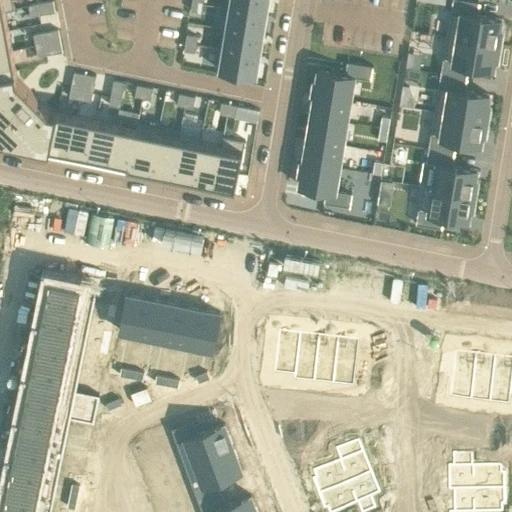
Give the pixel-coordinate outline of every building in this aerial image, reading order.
[(13,0),(0,0),(0,9),(15,7),(13,0)] [(55,11),(53,0),(50,0),(45,1),(47,12),(55,11)] [(230,0),(230,7),(266,13),(268,0),(230,0)] [(473,0),(452,0),(447,34),(500,43),(503,28),(500,27),(502,18),(477,14),(479,1),(473,0)] [(47,12),(45,1),(37,3),(39,14),(47,12)] [(192,1),(190,9),(202,11),(203,3),(192,1)] [(39,14),(37,3),(29,4),(31,15),(39,14)] [(15,7),(0,9),(0,30),(9,29),(5,9),(15,7)] [(230,7),(226,27),(263,33),(266,13),(230,7)] [(226,27),(223,48),(259,54),(263,33),(226,27)] [(60,40),(58,28),(50,30),(52,41),(60,40)] [(9,29),(0,30),(0,51),(13,49),(9,29)] [(52,41),(50,30),(42,31),(44,43),(52,41)] [(44,43),(42,31),(34,33),(36,44),(44,43)] [(186,33),(185,41),(196,43),(198,35),(186,33)] [(447,34),(441,72),(466,76),(468,63),(494,68),(495,58),(498,59),(500,43),(447,34)] [(62,51),(60,40),(52,41),(54,52),(62,51)] [(54,52),(52,41),(44,43),(46,54),(54,52)] [(185,41),(184,50),(189,50),(195,51),(196,43),(185,41)] [(46,54),(44,43),(36,44),(38,55),(46,54)] [(223,48),(220,69),(256,75),(259,54),(223,48)] [(13,49),(0,51),(0,71),(16,69),(13,49)] [(313,79),(311,92),(314,92),(351,98),(354,75),(371,78),(373,64),(347,60),(345,73),(318,69),(316,79),(313,79)] [(16,69),(0,71),(0,137),(25,143),(27,135),(35,137),(33,144),(49,147),(57,109),(18,75),(16,69)] [(83,82),(85,73),(74,71),(72,79),(83,82)] [(441,72),(435,110),(488,118),(490,103),(488,102),(489,93),(464,89),(466,76),(441,72)] [(94,84),(96,75),(85,73),(83,82),(94,84)] [(82,90),(83,82),(72,79),(70,88),(82,90)] [(123,90),(125,81),(114,79),(112,87),(123,90)] [(93,92),(94,84),(83,82),(82,90),(93,92)] [(137,84),(135,95),(143,97),(145,85),(137,84)] [(145,85),(143,97),(151,98),(153,87),(145,85)] [(122,98),(123,90),(112,87),(110,96),(122,98)] [(80,98),(82,90),(70,88),(69,96),(80,98)] [(91,100),(93,92),(82,90),(80,98),(91,100)] [(179,92),(177,104),(185,105),(187,94),(179,92)] [(314,92),(310,115),(347,121),(351,98),(314,92)] [(187,94),(185,105),(193,107),(195,96),(187,94)] [(120,106),(122,98),(110,96),(109,104),(120,106)] [(221,101),(219,112),(227,114),(228,108),(229,103),(221,101)] [(228,108),(227,114),(235,116),(237,109),(237,104),(229,103),(228,108)] [(57,109),(49,147),(50,148),(50,146),(69,150),(76,114),(58,110),(57,109)] [(435,110),(428,147),(454,151),(456,138),(481,143),(483,134),(485,134),(488,118),(435,110)] [(76,114),(69,150),(89,154),(96,118),(76,114)] [(310,115),(306,137),(343,143),(347,121),(310,115)] [(382,115),(380,126),(388,128),(390,116),(382,115)] [(96,118),(89,154),(109,158),(116,122),(96,118)] [(116,122),(109,158),(128,162),(128,164),(137,121),(136,126),(116,122)] [(137,121),(128,164),(150,169),(158,126),(137,121)] [(158,126),(150,169),(171,173),(180,130),(179,130),(178,135),(159,131),(160,126),(158,126)] [(380,126),(378,138),(386,139),(388,128),(380,126)] [(180,130),(171,173),(192,177),(201,134),(180,130)] [(201,134),(192,177),(213,182),(223,134),(222,134),(220,143),(201,139),(202,135),(201,134)] [(223,134),(213,182),(236,186),(245,139),(223,134)] [(306,137),(303,160),(339,166),(343,143),(306,137)] [(422,184),(422,185),(475,193),(478,178),(476,177),(477,168),(452,164),(454,151),(428,147),(426,160),(436,162),(432,185),(422,184)] [(300,159),(298,172),(300,173),(299,183),(326,188),(324,201),(350,205),(352,191),(336,189),(339,166),(303,160),(300,159)] [(375,160),(373,172),(381,173),(383,161),(375,160)] [(422,185),(416,222),(442,227),(444,213),(469,218),(470,213),(471,209),(473,209),(475,193),(422,185)] [(50,276),(44,303),(91,312),(97,287),(97,285),(50,276)] [(128,292),(120,329),(140,333),(148,296),(128,292)] [(148,296),(140,333),(158,337),(165,300),(148,296)] [(165,300),(158,337),(175,340),(183,303),(165,300)] [(44,303),(39,328),(86,338),(91,312),(44,303)] [(109,303),(106,315),(114,316),(117,305),(109,303)] [(183,303),(175,340),(193,344),(200,307),(183,303)] [(200,307),(193,344),(213,348),(220,311),(200,307)] [(39,328),(34,354),(81,363),(86,338),(39,328)] [(103,329),(101,341),(109,343),(111,331),(103,329)] [(277,343),(273,372),(293,374),(294,374),(293,379),(294,379),(300,331),(298,331),(277,329),(276,343),(277,343)] [(300,331),(294,379),(313,381),(319,333),(318,333),(300,331)] [(319,333),(313,381),(332,384),(338,336),(319,333)] [(338,336),(332,384),(333,384),(354,386),(359,338),(339,336),(338,336)] [(101,341),(99,352),(107,354),(109,343),(101,341)] [(454,349),(449,397),(470,400),(476,351),(454,349)] [(476,351),(470,400),(471,400),(489,402),(495,354),(476,351)] [(34,354),(29,379),(99,394),(100,393),(76,388),(81,363),(34,354)] [(511,355),(495,354),(489,402),(490,402),(508,404),(511,372),(511,355)] [(121,365),(120,373),(131,376),(133,368),(121,365)] [(133,368),(131,376),(143,378),(144,370),(133,368)] [(207,369),(196,373),(199,381),(210,376),(207,369)] [(157,373),(155,381),(167,383),(168,375),(157,373)] [(168,375),(167,383),(178,385),(180,377),(168,375)] [(29,379),(23,405),(94,419),(99,394),(29,379)] [(147,386),(131,392),(136,404),(152,398),(147,386)] [(284,401),(282,413),(290,414),(292,402),(284,401)] [(292,402),(290,414),(298,415),(300,403),(292,402)] [(23,405),(18,430),(65,440),(70,415),(94,420),(94,419),(23,405)] [(322,405),(320,417),(328,418),(330,406),(322,405)] [(330,406),(328,418),(337,419),(338,407),(330,406)] [(194,419),(171,428),(185,463),(233,445),(225,422),(198,432),(194,419)] [(460,421),(458,433),(466,434),(468,422),(460,421)] [(468,422),(466,434),(475,435),(476,423),(468,422)] [(498,425),(496,438),(504,438),(506,426),(498,425)] [(18,430),(13,456),(60,465),(65,440),(18,430)] [(146,441),(142,431),(127,437),(130,446),(146,441)] [(320,475),(316,476),(322,491),(371,473),(358,439),(340,446),(344,457),(317,467),(320,475)] [(233,445),(185,463),(198,499),(220,491),(216,479),(242,469),(233,445)] [(453,464),(448,464),(448,488),(505,487),(505,470),(501,470),(501,463),(472,463),(472,451),(452,451),(453,464)] [(13,456),(8,481),(55,491),(60,465),(13,456)] [(371,473),(322,491),(328,507),(331,505),(333,511),(334,511),(352,505),(354,511),(385,511),(379,495),(371,473)] [(8,481),(2,508),(22,511),(50,511),(55,491),(8,481)] [(72,482),(70,494),(78,495),(80,484),(72,482)] [(505,487),(448,488),(448,489),(453,489),(453,510),(449,510),(448,511),(473,511),(502,511),(502,503),(506,503),(505,487)] [(220,491),(198,499),(203,511),(258,511),(251,493),(225,503),(220,491)] [(70,494),(67,505),(75,507),(78,495),(70,494)]
